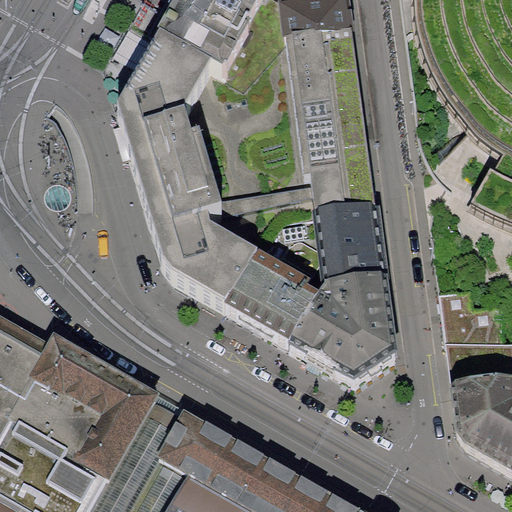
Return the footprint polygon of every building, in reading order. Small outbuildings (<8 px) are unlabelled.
[(72,0),(57,0),(56,2),(68,9),(72,0)] [(171,0),(147,41),(161,49),(160,50),(212,79),(242,96),(285,50),(351,42),(346,5),(281,13),(280,14),(274,10),(267,22),(276,27),(265,48),(248,39),(250,36),(247,34),(265,0),(171,0)] [(511,0),(413,0),(413,39),(434,99),(462,137),(501,168),(493,182),(487,179),(466,216),(503,235),(511,237),(511,0)] [(351,42),(285,50),(315,226),(375,217),(370,183),(353,51),(351,42)] [(210,310),(225,319),(257,270),(210,242),(206,232),(221,227),(199,152),(191,154),(184,132),(181,132),(212,79),(160,50),(159,49),(157,53),(144,76),(117,123),(120,133),(164,278),(172,289),(210,310)] [(380,257),(379,250),(381,249),(380,241),(378,240),(377,234),(378,232),(378,228),(377,225),(376,223),(375,217),(315,226),(287,230),(281,234),(257,270),(225,319),(248,332),(288,355),(328,298),(385,290),(384,284),(385,282),(384,275),(382,274),(382,267),(383,265),(382,258),(380,257)] [(328,298),(288,355),(305,364),(354,392),(395,365),(385,290),(328,298)] [(470,296),(439,300),(446,356),(502,351),(503,311),(472,315),(470,296)] [(343,511),(229,448),(185,423),(170,415),(155,407),(123,389),(53,350),(50,356),(0,329),(0,511),(1,511),(95,511),(129,454),(143,462),(160,469),(188,485),(235,511),(343,511)] [(511,393),(451,399),(457,443),(466,456),(479,463),(511,482),(511,393)] [(0,511),(173,511),(188,485),(160,469),(185,423),(170,415),(155,407),(137,438),(129,454),(95,511),(1,511),(0,511)] [(235,511),(188,485),(173,511),(235,511)]
